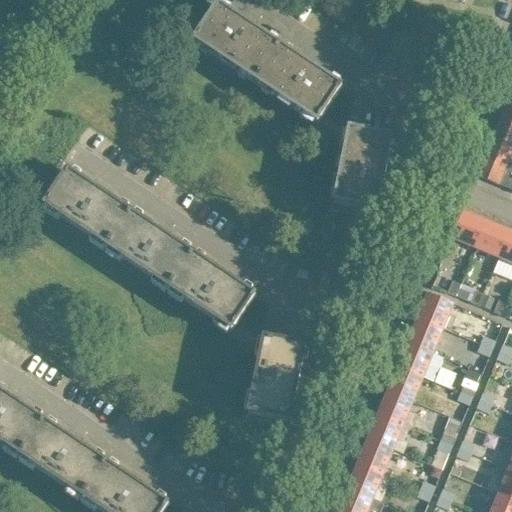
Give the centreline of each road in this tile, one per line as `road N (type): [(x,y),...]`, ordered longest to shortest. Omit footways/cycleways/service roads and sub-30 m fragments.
road 1 (unclassified): [(394,315),(291,301),(72,149)]
road 2 (unclassified): [(231,511),(194,504),(0,369)]
road 3 (unclassified): [(481,106),(383,93),(240,0)]
road 4 (residential): [(313,511),(394,315)]
road 5 (residential): [(394,315),(448,186)]
